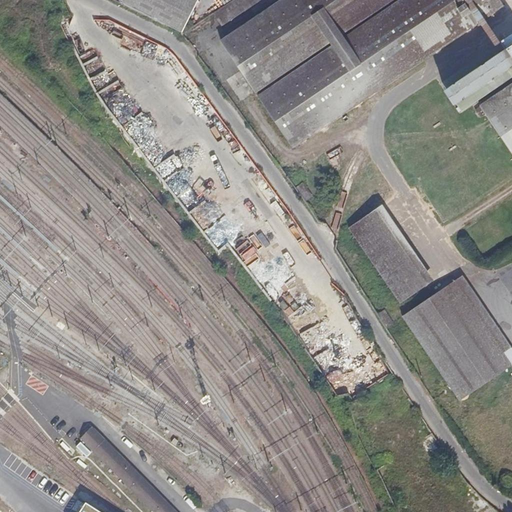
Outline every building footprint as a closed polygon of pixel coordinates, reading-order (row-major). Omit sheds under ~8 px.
[(119,0),(122,4),(183,33),(198,0),(119,0)] [(221,25),(258,0),(231,0),(212,13),(221,25)] [(400,0),(344,38),(341,34),(391,0),(280,0),(219,41),(240,71),(254,92),(329,42),(332,46),(257,97),(293,148),(424,60),(495,11),(487,0),(400,0)] [(114,25),(109,39),(116,41),(121,27),(114,25)] [(511,72),(511,44),(505,35),(440,79),(459,108),(511,72)] [(240,101),(254,92),(240,71),(226,79),(240,101)] [(511,82),(479,106),(511,153),(511,82)] [(175,147),(182,157),(262,269),(287,252),(199,130),(175,147)] [(182,157),(169,166),(228,248),(232,246),(253,276),(262,269),(182,157)] [(378,207),(351,226),(401,300),(428,281),(378,207)] [(266,285),(275,277),(270,271),(261,279),(266,285)] [(462,397),(511,361),(456,279),(405,314),(462,397)] [(374,310),(386,328),(394,323),(382,306),(374,310)] [(346,372),(345,373),(357,392),(369,384),(350,355),(340,361),(346,372)] [(34,407),(41,399),(21,378),(11,387),(32,409),(34,407)] [(44,402),(56,413),(61,408),(49,396),(44,402)] [(29,411),(40,422),(45,417),(34,407),(32,409),(29,411)] [(377,439),(380,438),(391,453),(409,441),(398,425),(400,423),(392,410),(368,426),(377,439)] [(153,511),(177,511),(92,426),(80,438),(153,511)] [(52,438),(58,444),(67,434),(61,428),(52,438)] [(55,511),(73,511),(75,510),(64,501),(55,511)]
